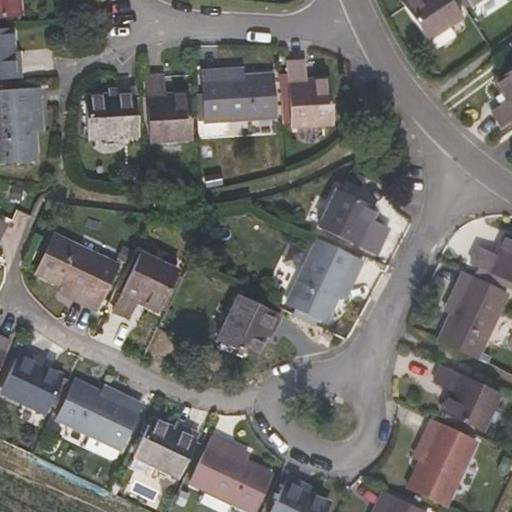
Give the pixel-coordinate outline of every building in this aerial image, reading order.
[(0,0),(0,16),(22,15),(20,0),(0,0)] [(429,39),(463,16),(452,0),(403,0),(429,39)] [(0,77),(21,76),(20,58),(15,59),(15,51),(13,26),(0,26),(0,77)] [(293,126),(333,124),(331,78),(307,78),(306,61),(289,62),(293,126)] [(221,79),(246,77),(245,68),(221,70),(221,79)] [(504,125),(511,119),(511,69),(496,80),(509,100),(494,110),(504,125)] [(206,120),(277,115),(274,75),(246,77),(221,79),(221,70),(203,71),(206,120)] [(151,141),(192,138),(189,92),(168,94),(166,75),(146,77),(151,141)] [(0,161),(36,158),(34,130),(32,105),(42,104),(41,87),(0,89),(0,161)] [(90,138),(139,134),(135,87),(120,88),(120,94),(111,95),(87,96),(90,138)] [(34,130),(44,129),(42,104),(32,105),(34,130)] [(385,236),(370,229),(380,209),(338,189),(321,226),(378,253),(385,236)] [(84,302),(99,309),(120,264),(55,234),(38,272),(65,284),(87,294),(84,302)] [(474,263),(511,281),(511,236),(508,235),(498,255),(481,247),(474,263)] [(349,274),(356,277),(364,260),(321,239),(289,304),(326,321),(339,294),(349,274)] [(140,301),(161,311),(180,271),(143,254),(116,310),(131,318),(140,301)] [(443,340),(480,357),(511,293),(466,272),(459,288),(466,293),(455,314),(443,340)] [(339,294),(346,297),(356,277),(349,274),(339,294)] [(62,291),(84,302),(87,294),(65,284),(62,291)] [(447,310),(455,314),(466,293),(459,288),(447,310)] [(271,328),(275,330),(283,315),(241,295),(220,339),(257,356),(267,335),(271,328)] [(267,335),(272,337),(275,330),(271,328),(267,335)] [(0,366),(12,342),(0,336),(0,366)] [(49,406),(63,378),(64,376),(42,365),(35,362),(38,355),(23,348),(2,391),(46,412),(49,406)] [(35,362),(42,365),(45,359),(38,355),(35,362)] [(443,410),(484,430),(502,393),(444,366),(437,381),(453,389),(443,410)] [(49,406),(56,409),(70,381),(63,378),(49,406)] [(92,434),(122,448),(143,404),(126,396),(122,404),(101,394),(75,381),(58,418),(92,434)] [(101,394),(122,404),(126,396),(105,386),(101,394)] [(136,455),(180,476),(200,433),(184,425),(181,432),(174,428),(153,418),(136,455)] [(411,488),(448,505),(478,440),(434,419),(427,436),(434,439),(424,462),(411,488)] [(174,428),(181,432),(184,425),(177,422),(174,428)] [(110,459),(118,456),(122,448),(92,434),(84,447),(110,459)] [(416,458),(424,462),(434,439),(427,436),(416,458)] [(192,481),(256,511),(273,475),(246,463),(226,453),(229,445),(213,438),(192,481)] [(246,463),(250,455),(229,445),(226,453),(246,463)] [(273,511),(328,511),(332,503),(310,493),(303,490),(306,484),(290,476),(273,511)] [(303,490),(310,493),(313,487),(306,484),(303,490)] [(430,511),(431,511),(386,491),(378,508),(385,511),(384,511),(430,511)]
